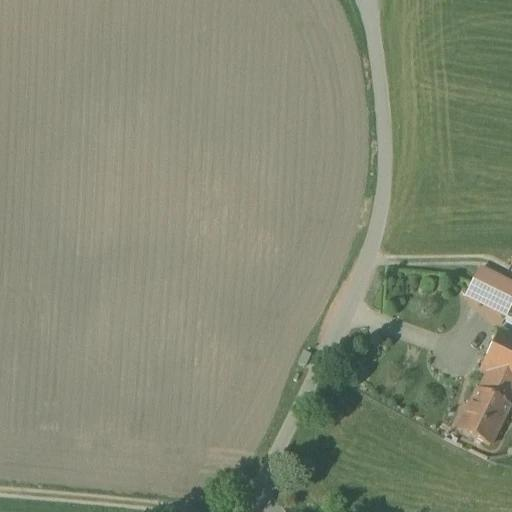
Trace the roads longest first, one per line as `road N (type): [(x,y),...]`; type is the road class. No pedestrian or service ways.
road 1 (unclassified): [(369,13),(385,90),(371,234),(245,511)]
road 2 (track): [(0,483),(245,511)]
